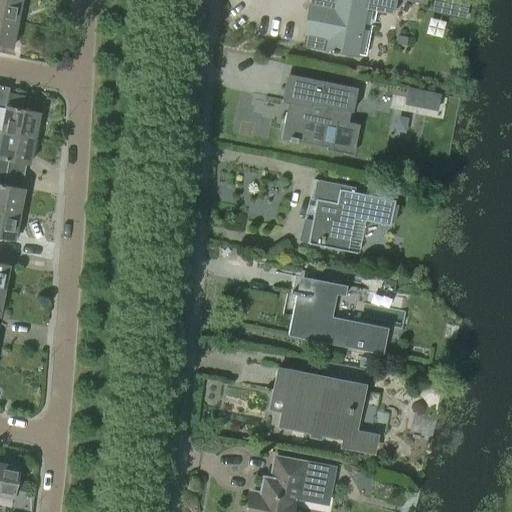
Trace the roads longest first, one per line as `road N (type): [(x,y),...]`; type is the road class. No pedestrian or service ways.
road 1 (residential): [(161,511),(192,0)]
road 2 (residential): [(56,440),(79,80)]
